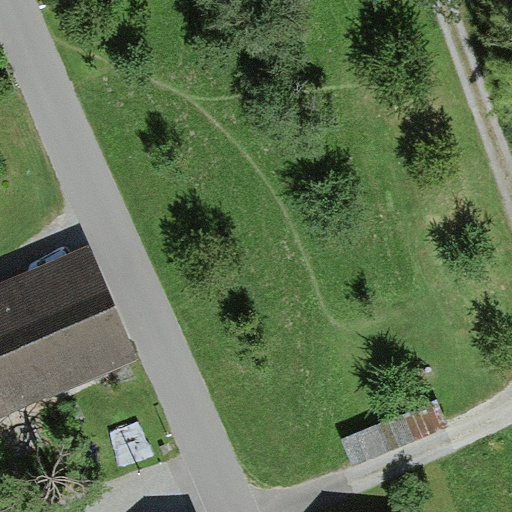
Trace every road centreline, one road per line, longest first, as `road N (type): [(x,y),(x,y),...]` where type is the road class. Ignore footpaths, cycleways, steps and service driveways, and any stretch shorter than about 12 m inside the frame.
road 1 (residential): [(25,0),(132,280),(234,511)]
road 2 (track): [(285,511),(487,422),(511,400)]
road 3 (track): [(511,188),(444,0)]
